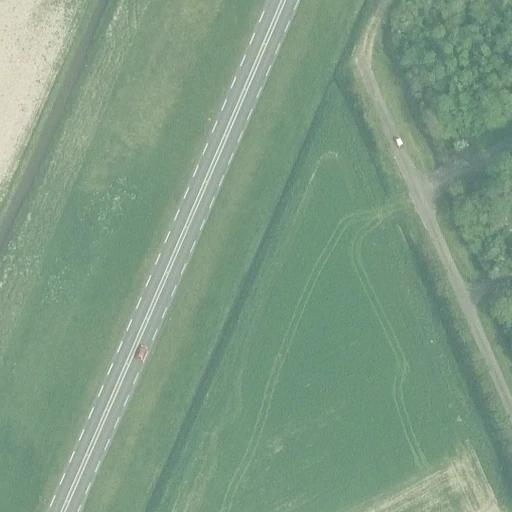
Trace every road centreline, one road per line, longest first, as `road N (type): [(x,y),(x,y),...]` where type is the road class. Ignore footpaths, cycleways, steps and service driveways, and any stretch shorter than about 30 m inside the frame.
road 1 (primary): [(66,511),(283,0)]
road 2 (unclassified): [(511,412),(362,58)]
